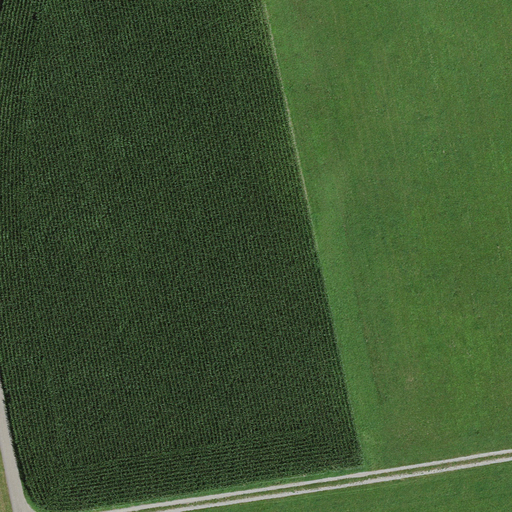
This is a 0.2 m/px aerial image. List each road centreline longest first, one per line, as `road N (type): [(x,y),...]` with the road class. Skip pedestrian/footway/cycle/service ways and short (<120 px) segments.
road 1 (track): [(138,511),(511,453)]
road 2 (track): [(0,390),(20,511)]
